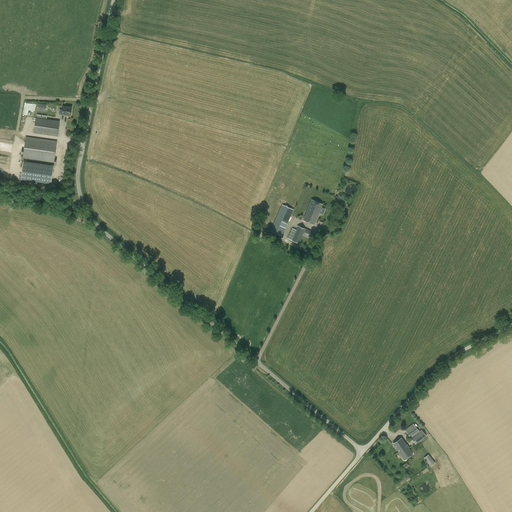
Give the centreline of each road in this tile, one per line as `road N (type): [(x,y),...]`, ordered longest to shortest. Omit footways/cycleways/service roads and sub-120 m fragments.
road 1 (unclassified): [(362,452),(88,214),(77,180),(113,0)]
road 2 (unclassified): [(362,452),(443,362),(511,324)]
